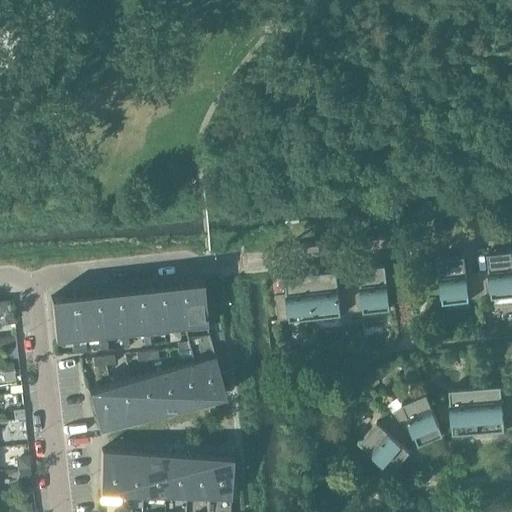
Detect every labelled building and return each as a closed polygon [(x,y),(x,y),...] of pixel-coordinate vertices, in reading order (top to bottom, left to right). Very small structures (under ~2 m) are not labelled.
[(489,270),(477,271),(480,296),(491,295),(492,296),(511,293),(511,251),(511,249),(495,251),(496,256),(487,257),(489,270)] [(480,296),(477,271),(466,272),(465,259),(456,260),(456,255),(438,258),(443,301),(469,298),(480,296)] [(360,284),(349,285),(353,310),(363,309),(363,310),(390,307),(385,263),(367,265),(368,270),(359,271),(360,284)] [(315,315),(315,316),(316,327),(353,323),(353,310),(349,285),(338,287),(337,274),(328,275),(328,270),(311,272),(315,315)] [(290,318),(315,316),(315,315),(311,272),(294,274),(294,279),(285,279),(287,292),(275,293),(278,319),(289,318),(290,318)] [(202,280),(201,280),(180,282),(185,326),(184,326),(185,334),(185,335),(207,329),(202,280)] [(180,282),(158,284),(163,328),(184,326),(185,326),(180,282)] [(158,284),(137,287),(142,330),(163,328),(158,284)] [(137,287),(116,289),(120,333),(142,330),(137,287)] [(116,289),(94,291),(99,335),(120,333),(116,289)] [(94,291),(73,294),(77,335),(77,338),(99,335),(94,291)] [(77,338),(77,335),(73,294),(50,296),(55,340),(77,338)] [(10,300),(0,301),(0,323),(12,323),(10,300)] [(8,324),(0,325),(0,333),(9,332),(8,324)] [(193,359),(203,397),(204,400),(225,394),(207,329),(185,335),(187,340),(189,348),(192,359),(193,359)] [(187,340),(186,340),(177,341),(178,350),(189,348),(187,340)] [(157,349),(146,350),(147,359),(158,358),(157,349)] [(147,359),(146,350),(136,351),(137,360),(147,359)] [(104,364),(114,363),(115,363),(114,354),(103,355),(104,364)] [(104,364),(103,355),(92,356),(93,365),(104,364)] [(192,359),(172,365),(183,405),(204,400),(203,397),(193,359),(192,359)] [(2,362),(3,371),(14,370),(13,361),(2,362)] [(172,365),(171,365),(151,371),(162,411),(183,405),(172,365)] [(371,369),(363,376),(371,387),(380,380),(371,369)] [(14,370),(3,371),(4,379),(15,378),(14,370)] [(151,371),(130,376),(141,417),(162,411),(151,371)] [(130,376),(109,382),(120,422),(141,417),(130,376)] [(371,387),(363,376),(354,383),(363,394),(371,387)] [(109,382),(88,388),(99,428),(120,422),(109,382)] [(502,385),(501,385),(502,395),(511,394),(511,383),(502,384),(502,385)] [(501,384),(475,386),(479,430),(496,429),(495,424),(504,423),(504,427),(503,427),(503,428),(505,428),(505,427),(504,416),(503,406),(502,395),(501,385),(501,384)] [(479,430),(475,386),(449,388),(451,405),(437,406),(442,420),(452,419),(452,427),(461,427),(462,431),(479,430)] [(16,391),(8,392),(0,393),(0,404),(0,407),(18,404),(16,391)] [(425,435),(427,440),(443,433),(426,392),(402,403),(403,405),(393,412),(410,435),(414,432),(417,439),(425,435)] [(511,404),(511,394),(502,395),(503,406),(511,404)] [(511,415),(511,404),(503,406),(504,416),(511,415)] [(407,436),(391,414),(379,422),(377,420),(359,441),(393,470),(405,456),(401,453),(407,446),(401,441),(407,436)] [(123,449),(122,449),(101,448),(99,490),(121,491),(123,449)] [(145,450),(144,450),(123,449),(121,491),(143,492),(145,450)] [(167,451),(145,450),(143,492),(165,493),(167,451)] [(188,452),(187,452),(167,451),(165,493),(186,494),(188,452)] [(210,453),(209,453),(188,452),(186,494),(207,495),(208,495),(210,453)] [(14,468),(14,469),(25,468),(23,453),(11,455),(12,469),(14,468)] [(228,511),(231,454),(230,454),(210,453),(208,495),(207,495),(206,511),(228,511)] [(25,468),(14,469),(15,477),(16,485),(27,483),(26,476),(25,468)]
